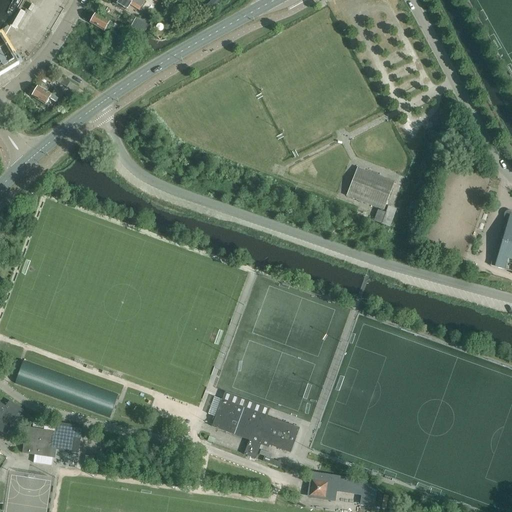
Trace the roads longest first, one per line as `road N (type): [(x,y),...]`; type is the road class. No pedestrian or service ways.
road 1 (unclassified): [(94,110),(143,175),(170,190),(511,297)]
road 2 (secondary): [(94,110),(278,0)]
road 3 (unclassified): [(511,180),(409,0)]
road 4 (unclassified): [(0,99),(28,80),(81,0)]
